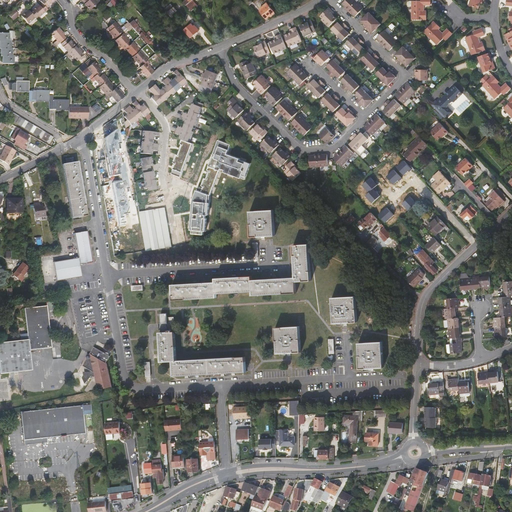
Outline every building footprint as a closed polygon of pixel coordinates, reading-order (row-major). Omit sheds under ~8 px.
[(54,1),(53,0),(41,0),(40,1),(42,3),(46,8),(54,1)] [(94,0),(82,0),(87,5),(87,6),(90,10),(98,3),(94,0)] [(346,8),(348,11),(357,1),(355,0),(346,0),(343,3),(346,8)] [(430,0),(423,0),(421,0),(410,0),(409,2),(409,4),(410,6),(411,6),(412,6),(412,15),(412,19),(426,19),(426,11),(423,11),(424,5),(430,5),(430,0)] [(262,7),(267,14),(276,8),(271,1),(262,7)] [(364,8),(357,1),(348,11),(351,13),(351,12),(355,16),(364,8)] [(39,17),(48,10),(46,8),(42,3),(37,8),(36,7),(32,9),(38,16),(39,17)] [(177,7),(173,10),(178,17),(182,14),(177,7)] [(332,14),(334,12),(329,8),(320,16),(323,19),(322,20),(329,27),(337,19),(332,14)] [(14,9),(8,15),(13,20),(19,15),(14,9)] [(36,18),(38,16),(32,9),(29,11),(28,10),(26,12),(25,11),(21,15),(28,23),(35,17),(36,18)] [(363,25),(365,28),(375,18),(369,12),(366,15),(364,18),(361,20),(364,24),(363,25)] [(158,18),(154,21),(158,25),(166,34),(170,31),(158,18)] [(378,27),(381,24),(375,18),(365,28),(368,31),(370,29),(373,32),(376,29),(378,27)] [(129,24),(137,34),(141,31),(133,21),(129,24)] [(203,27),(198,21),(196,22),(195,21),(189,26),(196,33),(203,27)] [(300,26),(304,38),(316,33),(312,22),(300,26)] [(446,37),(447,39),(450,36),(452,34),(447,29),(442,34),(439,30),(439,29),(440,28),(438,26),(434,22),(424,32),(437,45),(444,38),(446,37)] [(113,34),(116,38),(123,32),(115,23),(107,29),(112,35),(113,34)] [(341,26),(337,23),(331,29),(337,35),(347,25),(344,23),(341,26)] [(350,35),(346,31),(349,28),(347,25),(337,35),(343,41),(350,35)] [(25,29),(24,29),(30,36),(32,34),(26,27),(25,29)] [(289,45),(302,40),(296,27),(291,29),(291,32),(285,35),(289,45)] [(482,28),(476,30),(477,33),(474,34),(466,37),(473,55),(486,50),(483,43),(483,42),(481,43),(480,43),(478,37),(485,35),(482,28)] [(55,43),(58,46),(65,39),(63,37),(63,36),(60,33),(61,32),(58,29),(51,35),(56,41),(55,43)] [(149,30),(156,38),(158,37),(150,29),(149,30)] [(380,42),(383,45),(391,36),(392,36),(386,29),(377,38),(381,42),(380,42)] [(149,30),(143,34),(152,43),(157,39),(156,38),(149,30)] [(9,41),(9,34),(0,33),(0,46),(1,47),(1,49),(1,54),(2,55),(2,56),(2,61),(4,62),(4,64),(13,64),(13,56),(12,56),(12,49),(10,49),(10,41),(9,41)] [(120,45),(124,50),(125,49),(131,44),(123,34),(115,41),(119,45),(120,45)] [(283,39),(282,37),(281,34),(275,37),(276,39),(270,42),(274,53),(286,47),(286,45),(285,43),(283,39)] [(390,50),(398,42),(392,36),(391,36),(383,45),(385,47),(386,47),(390,50)] [(347,44),(352,50),(362,40),(359,38),(356,41),(353,38),(347,44)] [(61,45),(68,53),(75,47),(72,43),(71,44),(67,39),(61,45)] [(364,43),(362,40),(352,50),(358,56),(365,50),(361,46),(364,43)] [(259,57),(270,52),(269,50),(268,46),(265,41),(262,42),(263,44),(259,45),(255,47),(259,57)] [(131,54),(133,57),(139,51),(132,43),(131,44),(125,49),(130,55),(131,54)] [(68,53),(67,54),(70,57),(71,55),(77,62),(84,55),(81,51),(80,52),(78,50),(77,50),(75,47),(68,53)] [(409,52),(404,47),(401,49),(398,52),(395,55),(399,58),(397,59),(400,62),(409,52)] [(317,61),(322,65),(326,61),(330,57),(323,50),(314,59),(317,61)] [(138,62),(142,66),(147,61),(142,55),(139,51),(133,57),(132,58),(137,63),(138,62)] [(361,59),(367,65),(377,55),(374,53),(371,56),(368,52),(361,59)] [(413,61),(415,58),(409,52),(400,62),(403,65),(404,63),(407,67),(410,63),(413,61)] [(495,68),(493,62),(491,63),(488,53),(478,57),(484,72),(495,68)] [(377,55),(367,65),(374,71),(380,64),(376,61),(379,58),(377,55)] [(339,66),(333,60),(327,66),(330,70),(328,72),(328,73),(330,75),(339,66)] [(143,74),(146,78),(154,72),(148,65),(150,64),(147,61),(142,66),(140,68),(142,70),(141,70),(144,73),(143,74)] [(87,68),(94,77),(99,72),(101,71),(96,66),(97,65),(94,62),(87,68)] [(243,67),(244,71),(246,75),(245,75),(246,79),(251,77),(257,74),(252,63),(243,67)] [(293,79),(302,70),(300,68),(299,68),(296,65),(287,73),(293,79)] [(345,72),(339,66),(330,75),(333,78),(336,75),(339,78),(345,72)] [(377,73),(382,79),(392,70),(389,67),(386,70),(383,67),(377,73)] [(417,80),(429,79),(428,69),(416,70),(416,74),(417,74),(417,80)] [(174,79),(181,88),(187,83),(176,70),(173,72),(175,74),(176,76),(174,79)] [(203,73),(202,76),(211,80),(216,81),(218,74),(207,70),(205,74),(203,73)] [(305,72),(302,70),(293,79),(300,85),(308,77),(304,73),(305,72)] [(392,70),(382,79),(388,85),(396,77),(393,74),(394,73),(392,70)] [(93,78),(100,87),(108,80),(103,75),(102,76),(99,72),(94,77),(93,78)] [(342,87),(344,89),(354,80),(348,74),(341,80),(345,84),(342,87)] [(499,82),(493,75),(483,85),(495,99),(502,93),(504,91),(506,93),(511,88),(506,83),(501,88),(497,84),(499,82)] [(213,89),(216,81),(211,80),(202,76),(200,80),(203,81),(201,84),(202,85),(203,85),(213,89)] [(258,90),(262,94),(270,86),(269,84),(270,83),(263,76),(255,83),(260,88),(258,90)] [(167,77),(165,79),(175,92),(181,88),(174,79),(171,81),(169,79),(167,77)] [(36,101),(49,101),(49,91),(29,91),(29,82),(23,82),(23,78),(16,78),(16,83),(9,83),(9,90),(16,90),(16,92),(29,92),(29,101),(33,101),(33,99),(36,100),(36,101)] [(165,86),(162,88),(169,96),(170,97),(175,92),(165,79),(162,82),(164,84),(165,86)] [(100,87),(99,88),(106,96),(115,89),(108,80),(100,87)] [(308,86),(314,92),(323,82),(320,80),(317,83),(314,80),(308,86)] [(359,86),(354,80),(344,89),(347,92),(350,89),(353,92),(359,86)] [(325,85),(323,82),(314,92),(320,98),(326,91),(323,88),(325,85)] [(404,86),(401,88),(411,98),(417,91),(408,83),(405,87),(404,86)] [(155,85),(152,88),(163,101),(169,96),(162,88),(159,90),(158,89),(155,85)] [(432,105),(443,116),(450,110),(448,108),(448,105),(452,102),(454,102),(455,102),(456,100),(457,98),(456,97),(456,96),(461,92),(455,86),(449,92),(447,90),(445,93),(446,95),(442,99),(441,98),(437,101),(436,101),(432,105)] [(269,101),(274,106),(282,98),(280,96),(282,94),(275,87),(267,95),(271,99),(269,101)] [(163,101),(152,88),(149,90),(152,93),(153,95),(150,97),(157,106),(163,101)] [(356,101),(358,103),(368,94),(362,88),(356,94),(359,98),(356,101)] [(404,104),(411,98),(401,88),(399,91),(400,92),(396,95),(404,104)] [(112,97),(117,103),(124,97),(120,93),(118,91),(117,91),(115,89),(106,96),(105,97),(108,100),(112,97)] [(328,94),(322,100),(328,106),(337,97),(335,94),(332,97),(328,94)] [(374,100),(368,94),(358,103),(361,106),(362,105),(366,108),(374,100)] [(68,111),(68,108),(68,101),(53,100),(53,96),(49,95),(49,101),(48,109),(56,109),(56,111),(68,111)] [(340,99),(337,97),(328,106),(334,112),(340,105),(337,102),(340,99)] [(241,107),(239,105),(240,103),(234,98),(229,103),(232,106),(228,109),(237,118),(244,110),(241,107)] [(389,99),(386,102),(396,112),(401,106),(393,98),(390,101),(389,99)] [(280,112),(283,115),(292,105),(286,99),(277,108),(281,111),(280,112)] [(135,101),(133,103),(134,104),(136,107),(143,116),(144,117),(150,112),(143,104),(140,106),(138,104),(135,101)] [(192,103),(192,105),(190,108),(190,110),(199,114),(203,104),(196,101),(195,104),(192,103)] [(381,109),(390,118),(396,112),(386,102),(383,105),(385,106),(381,109)] [(0,103),(0,112),(1,113),(1,114),(4,116),(4,115),(10,119),(43,140),(49,144),(53,137),(22,118),(2,106),(0,103)] [(286,116),(290,120),(298,112),(292,105),(283,115),(285,117),(286,116)] [(130,106),(127,108),(138,121),(143,116),(136,107),(133,109),(131,107),(130,106)] [(88,108),(68,108),(68,111),(68,118),(88,118),(88,108)] [(123,120),(125,128),(130,124),(132,126),(138,121),(127,108),(124,111),(125,112),(127,114),(124,116),(125,118),(123,120)] [(336,114),(342,120),(351,110),(349,108),(346,111),(342,108),(336,114)] [(200,114),(199,114),(190,110),(188,113),(186,112),(184,111),(182,115),(197,121),(200,114)] [(354,113),(351,110),(342,120),(348,126),(356,118),(356,117),(353,114),(354,113)] [(240,124),(247,131),(255,123),(251,118),(252,117),(248,112),(240,120),(242,122),(240,124)] [(295,127),(298,130),(307,120),(300,114),(292,122),(296,126),(295,127)] [(373,117),(370,120),(380,129),(386,123),(377,114),(373,118),(373,117)] [(194,128),(197,121),(182,115),(181,118),(183,119),(185,120),(184,124),(194,128)] [(305,135),(314,127),(307,120),(298,130),(300,132),(301,131),(305,135)] [(373,135),(380,129),(370,120),(368,122),(369,123),(365,127),(373,135)] [(449,132),(440,123),(431,132),(438,140),(445,134),(445,135),(449,132)] [(192,135),(194,128),(184,124),(183,127),(180,126),(178,126),(177,128),(192,135)] [(268,132),(265,130),(264,131),(262,128),(259,125),(251,132),(260,140),(268,132)] [(326,127),(319,135),(327,143),(332,138),(332,139),(335,136),(332,133),(326,127)] [(189,142),(192,135),(177,128),(175,132),(177,133),(180,134),(178,138),(189,142)] [(411,161),(428,145),(427,143),(414,129),(411,131),(418,138),(409,146),(411,149),(405,154),(411,161)] [(373,137),(375,139),(381,132),(379,130),(373,137)] [(29,136),(20,131),(18,134),(16,133),(15,136),(16,137),(14,140),(16,141),(15,144),(24,150),(26,147),(23,146),(26,142),(27,143),(29,141),(27,140),(29,136)] [(142,131),(141,139),(152,140),(153,136),(155,136),(158,137),(158,133),(142,131)] [(112,139),(112,141),(115,141),(116,144),(125,142),(123,132),(113,134),(114,138),(112,139)] [(362,145),(368,139),(362,132),(358,136),(355,133),(353,136),(362,145)] [(362,145),(353,136),(350,138),(353,141),(350,145),(357,151),(362,145)] [(269,150),(271,153),(280,144),(276,140),(274,142),(269,137),(261,145),(268,152),(269,150)] [(152,140),(141,139),(140,146),(157,148),(157,144),(154,144),(152,144),(152,140)] [(9,152),(0,146),(0,159),(3,162),(9,152)] [(156,152),(157,148),(140,146),(140,154),(151,155),(151,151),(154,151),(156,152)] [(342,148),(339,151),(349,161),(355,155),(346,146),(343,150),(342,148)] [(214,156),(214,148),(198,147),(197,159),(196,161),(197,162),(196,177),(191,176),(191,182),(195,183),(194,192),(211,194),(211,186),(212,186),(213,179),(212,179),(213,163),(214,163),(214,160),(215,156),(214,156)] [(281,162),(283,165),(292,156),(287,152),(286,154),(281,149),(273,157),(280,164),(281,162)] [(335,158),(343,167),(349,161),(339,151),(336,154),(337,155),(335,158)] [(315,154),(315,156),(310,156),(310,168),(319,167),(319,166),(318,154),(315,154)] [(322,154),(318,154),(319,166),(319,167),(328,167),(328,155),(322,155),(322,154)] [(110,158),(114,181),(119,180),(115,157),(110,158)] [(141,166),(149,165),(152,165),(151,161),(150,157),(140,159),(141,166)] [(469,169),(474,165),(467,158),(456,168),(462,175),(468,169),(469,169)] [(63,164),(73,218),(86,215),(77,162),(63,164)] [(285,172),(293,181),(296,178),(301,174),(301,173),(298,171),(295,168),(296,167),(294,164),(285,172)] [(150,173),(149,165),(141,166),(144,181),(154,179),(154,176),(153,172),(150,173)] [(440,193),(451,182),(444,174),(441,170),(434,176),(438,180),(432,185),(440,193)] [(155,183),(154,179),(144,181),(145,188),(148,188),(149,191),(156,190),(155,187),(155,183)] [(464,184),(468,188),(472,184),(473,183),(469,179),(464,184)] [(475,188),(472,184),(468,188),(475,195),(481,189),(478,186),(475,188)] [(505,202),(495,191),(484,201),(492,210),(495,207),(496,208),(500,205),(501,206),(505,202)] [(184,222),(183,216),(175,218),(178,233),(186,231),(186,233),(209,229),(211,206),(210,206),(210,198),(194,197),(193,205),(199,206),(198,213),(197,215),(193,211),(190,209),(186,214),(188,216),(193,219),(192,221),(184,222)] [(7,213),(22,213),(22,199),(7,199),(7,213)] [(451,204),(447,207),(449,209),(452,212),(456,208),(451,204)] [(35,217),(46,216),(44,205),(34,206),(35,217)] [(474,215),(477,212),(471,206),(461,215),(464,218),(465,218),(467,220),(469,220),(471,218),(471,219),(475,215),(474,215)] [(161,248),(171,246),(165,209),(139,213),(146,250),(161,248)] [(263,236),(274,235),(272,210),(251,211),(253,237),(263,236)] [(370,225),(377,219),(371,213),(369,215),(367,217),(364,219),(363,218),(357,224),(363,230),(369,225),(370,226),(370,225)] [(352,214),(347,218),(351,222),(356,218),(352,214)] [(348,226),(351,222),(347,218),(346,216),(342,219),(347,225),(348,226)] [(445,225),(437,217),(427,226),(435,235),(445,225)] [(391,235),(392,235),(387,230),(382,224),(380,226),(383,229),(380,231),(381,234),(380,235),(385,241),(385,240),(388,243),(393,238),(391,235)] [(92,262),(87,231),(74,233),(79,258),(53,262),(57,281),(82,277),(80,265),(92,262)] [(372,246),(378,240),(374,235),(368,241),(372,246)] [(434,237),(425,245),(432,253),(441,245),(436,240),(434,237)] [(216,282),(173,285),(173,299),(216,296),(216,293),(231,292),(253,290),(253,294),(296,292),(296,281),(310,280),(308,244),(294,245),(296,278),(278,279),(252,280),(252,277),(216,278),(216,282)] [(408,246),(405,249),(410,255),(413,252),(408,246)] [(437,271),(430,263),(425,257),(427,255),(422,249),(417,254),(425,263),(424,264),(433,274),(437,271)] [(27,266),(28,264),(26,263),(25,264),(23,263),(13,275),(21,281),(24,278),(23,276),(29,268),(27,266)] [(413,286),(417,282),(422,278),(421,277),(424,274),(418,268),(406,279),(413,286)] [(484,288),(488,288),(487,276),(477,277),(478,288),(484,287),(484,288)] [(472,288),(478,288),(477,277),(467,278),(468,290),(471,290),(472,288)] [(464,290),(468,290),(467,278),(457,279),(458,289),(464,289),(464,290)] [(501,289),(502,297),(507,297),(511,296),(510,291),(511,290),(511,281),(502,282),(502,288),(501,289)] [(333,298),(334,323),(344,323),(356,322),(355,297),(333,298)] [(508,307),(507,297),(502,297),(497,298),(497,304),(496,304),(496,308),(508,307)] [(444,299),(445,309),(453,308),(457,308),(456,304),(455,304),(454,298),(444,299)] [(47,306),(24,308),(28,340),(0,342),(0,372),(0,374),(9,373),(32,370),(29,350),(52,347),(47,306)] [(509,317),(508,307),(496,308),(497,312),(498,312),(499,318),(502,318),(509,317)] [(442,310),(443,320),(445,320),(453,319),(452,312),(454,312),(453,308),(445,309),(442,310)] [(233,371),(246,371),(246,367),(245,357),(194,360),(176,361),(174,331),(175,331),(174,317),(161,318),(161,326),(162,332),(160,332),(161,338),(162,361),(173,361),(174,375),(185,374),(197,373),(201,373),(227,372),(233,371)] [(491,325),(491,329),(503,328),(502,318),(499,318),(492,319),(493,325),(491,325)] [(456,325),(455,319),(453,319),(445,320),(446,330),(457,329),(457,325),(456,325)] [(289,352),(300,352),(298,327),(277,328),(278,353),(289,352)] [(493,333),(494,339),(504,338),(503,328),(491,329),(492,333),(493,333)] [(458,332),(457,329),(446,330),(447,340),(450,340),(457,339),(456,333),(458,332)] [(324,360),(332,360),(332,339),(324,340),(324,360)] [(448,354),(448,355),(458,354),(457,348),(459,348),(458,344),(458,339),(457,339),(450,340),(450,345),(447,345),(443,345),(444,353),(446,354),(448,354)] [(361,369),(383,367),(381,342),(368,343),(360,343),(361,369)] [(95,376),(97,390),(98,390),(111,387),(107,364),(105,363),(110,356),(94,346),(90,353),(89,353),(88,354),(87,354),(87,355),(87,356),(88,357),(83,365),(90,369),(89,372),(85,372),(85,376),(83,377),(82,377),(84,384),(91,376),(93,377),(95,376)] [(476,386),(486,385),(485,373),(481,373),(481,375),(475,375),(476,386)] [(488,373),(485,373),(486,385),(496,384),(495,374),(489,374),(488,373)] [(455,380),(445,381),(446,390),(446,393),(456,392),(455,384),(455,380)] [(441,397),(441,392),(440,383),(430,384),(430,385),(425,386),(426,396),(426,399),(436,398),(436,397),(441,397)] [(459,383),(455,384),(456,392),(456,395),(466,394),(465,384),(459,384),(459,383)] [(296,415),(296,414),(296,400),(287,401),(287,415),(296,415)] [(28,439),(47,437),(78,434),(85,433),(83,413),(91,412),(90,404),(21,412),(22,420),(23,435),(24,440),(28,439)] [(250,406),(234,407),(234,418),(251,418),(250,406)] [(362,421),(362,411),(353,411),(353,416),(344,415),(344,423),(351,423),(350,441),(356,442),(358,420),(362,421)] [(433,422),(432,412),(421,413),(421,417),(423,417),(423,420),(423,423),(433,422)] [(315,416),(315,425),(317,424),(317,430),(325,430),(325,416),(315,416)] [(181,419),(169,420),(169,431),(174,430),(177,430),(182,430),(181,419)] [(113,434),(121,433),(120,422),(105,423),(106,434),(107,434),(107,440),(114,439),(113,434)] [(389,432),(402,433),(403,423),(389,422),(389,432)] [(435,432),(434,422),(433,422),(423,423),(423,426),(424,426),(425,429),(425,433),(435,432)] [(237,442),(249,441),(249,439),(250,439),(249,429),(236,430),(237,440),(237,439),(237,442)] [(280,446),(295,445),(295,436),(288,437),(288,430),(280,431),(280,446)] [(369,445),(378,446),(379,434),(366,433),(366,441),(370,442),(369,445)] [(48,443),(47,437),(28,439),(24,440),(23,435),(21,435),(23,446),(48,443)] [(276,438),(260,439),(260,448),(264,448),(264,449),(268,449),(268,448),(272,448),(272,447),(276,447),(276,438)] [(215,441),(200,442),(200,453),(207,453),(207,452),(216,451),(215,441)] [(318,459),(328,459),(328,450),(321,450),(315,450),(315,457),(318,457),(318,459)] [(174,469),(185,468),(184,454),(173,455),(174,469)] [(185,460),(185,469),(188,469),(188,472),(198,471),(198,459),(185,460)] [(161,460),(153,461),(153,466),(154,474),(154,478),(158,478),(158,484),(163,484),(163,479),(165,479),(164,470),(162,470),(162,465),(161,460)] [(151,474),(150,464),(144,465),(144,467),(141,467),(141,469),(142,469),(143,472),(150,472),(150,475),(151,474)] [(417,468),(416,470),(408,490),(405,495),(409,497),(418,501),(426,480),(430,471),(424,470),(423,471),(417,468)] [(465,473),(455,470),(455,471),(453,479),(458,481),(462,482),(465,473)] [(482,476),(469,473),(468,479),(473,480),(472,484),(480,485),(482,476)] [(410,480),(399,475),(395,484),(402,487),(404,483),(408,485),(410,480)] [(491,477),(482,475),(482,476),(480,485),(478,497),(478,498),(480,499),(483,488),(488,489),(488,490),(490,490),(489,498),(493,499),(494,489),(489,489),(491,477)] [(315,479),(314,480),(303,502),(307,503),(312,495),(316,496),(313,501),(319,504),(322,497),(325,492),(319,490),(323,483),(320,481),(315,479)] [(449,482),(441,479),(437,490),(446,493),(450,482),(449,482)] [(303,502),(314,480),(306,480),(304,491),(296,489),(294,500),(293,505),(298,507),(300,501),(303,502)] [(395,485),(395,484),(391,482),(386,492),(391,494),(392,491),(395,485)] [(256,497),(259,489),(254,487),(254,486),(246,483),(243,491),(246,492),(251,494),(250,496),(255,497),(256,497)] [(337,499),(338,499),(342,491),(344,488),(341,486),(340,488),(329,483),(325,492),(322,497),(329,501),(330,499),(329,499),(330,498),(329,497),(331,493),(336,496),(338,498),(337,499)] [(143,497),(148,497),(148,494),(152,493),(151,485),(143,486),(143,489),(142,489),(143,497)] [(367,496),(371,489),(364,486),(360,492),(367,496)] [(239,496),(240,493),(237,491),(237,490),(227,487),(226,489),(225,488),(220,503),(225,505),(227,500),(224,499),(225,496),(227,497),(226,498),(228,499),(229,497),(234,499),(235,499),(238,500),(239,497),(239,496)] [(288,497),(293,488),(289,487),(284,495),(288,497)] [(464,495),(465,489),(463,488),(462,492),(460,491),(461,490),(456,489),(454,498),(458,500),(460,494),(464,495)] [(258,498),(256,497),(255,497),(254,501),(252,505),(258,507),(260,504),(265,506),(267,501),(271,492),(266,490),(261,489),(258,498)] [(134,498),(133,491),(111,494),(111,501),(134,498)] [(338,499),(336,503),(347,509),(353,497),(342,491),(338,499)] [(286,502),(274,496),(270,505),(277,508),(277,509),(281,511),(283,506),(284,506),(286,502)] [(414,511),(418,501),(409,497),(404,508),(414,511)] [(219,507),(220,504),(220,503),(208,498),(206,503),(216,507),(216,506),(219,507)] [(106,501),(88,503),(89,511),(98,511),(107,511),(106,501)]
